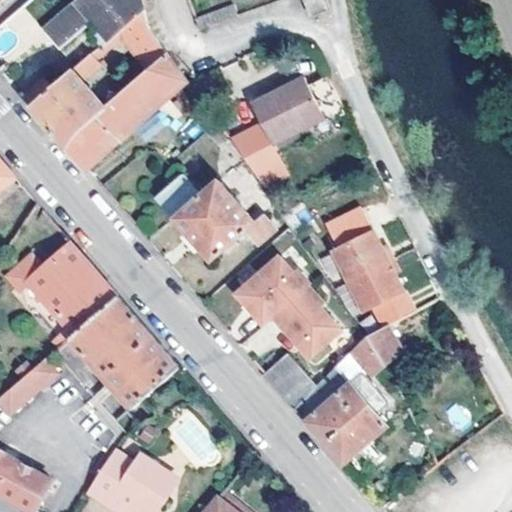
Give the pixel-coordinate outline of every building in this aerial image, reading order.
[(94,32),(105,45),(120,32),(146,12),(143,0),(80,0),(45,28),(62,47),(91,22),(96,28),(94,32)] [(331,10),(327,0),(305,0),(311,17),(331,10)] [(235,4),(196,18),(200,28),(239,15),(235,4)] [(148,70),(167,53),(151,30),(146,12),(120,32),(125,39),(148,70)] [(125,39),(120,32),(105,45),(95,53),(99,59),(125,39)] [(84,126),(106,107),(86,80),(104,65),(99,59),(95,53),(53,87),(31,104),(49,125),(68,146),(84,126)] [(175,63),(167,53),(148,70),(106,107),(84,126),(68,146),(78,158),(88,169),(187,80),(175,63)] [(338,96),(328,75),(308,86),(304,79),(254,105),(265,124),(276,146),(325,120),(328,124),(348,114),(338,96)] [(23,95),(31,104),(53,87),(44,76),(23,95)] [(227,95),(210,108),(218,119),(220,123),(236,110),(227,95)] [(209,128),(218,119),(210,108),(198,117),(207,129),(209,128)] [(220,143),(230,136),(220,123),(218,119),(209,128),(220,143)] [(260,127),(271,148),(276,146),(265,124),(260,127)] [(246,160),(265,188),(286,178),(271,148),(260,127),(233,141),(238,149),(246,160)] [(237,167),(246,160),(238,149),(228,156),(237,167)] [(0,186),(14,174),(0,157),(0,186)] [(203,194),(186,175),(159,198),(213,261),(251,229),(262,242),(279,227),(265,211),(255,219),(221,178),(203,194)] [(334,250),(350,280),(388,261),(381,247),(360,208),(327,225),(339,247),(334,250)] [(284,216),(294,230),(303,224),(294,210),(284,216)] [(32,278),(78,331),(119,295),(82,252),(73,242),(47,264),(37,252),(14,272),(24,285),(32,278)] [(388,261),(393,258),(386,245),(381,247),(388,261)] [(265,325),(274,317),(311,285),(312,284),(301,271),(297,274),(282,256),(238,294),(248,305),(250,302),(257,309),(253,312),(265,325)] [(400,271),(393,258),(388,261),(395,274),(400,271)] [(397,319),(412,311),(402,291),(404,290),(395,274),(388,261),(350,280),(365,310),(377,304),(387,325),(389,325),(397,319)] [(311,285),(274,317),(286,331),(291,327),(301,338),(299,340),(313,357),(343,331),(323,307),(326,304),(311,285)] [(146,325),(119,295),(78,331),(73,335),(134,408),(182,367),(146,325)] [(357,348),(365,361),(369,369),(402,348),(389,325),(368,336),(357,348)] [(306,422),(359,367),(365,361),(357,348),(319,387),(296,410),(306,422)] [(275,386),(300,364),(291,353),(265,374),(275,386)] [(22,378),(36,394),(61,374),(47,356),(22,378)] [(275,386),(284,397),(309,375),(300,364),(275,386)] [(329,448),(344,466),(391,426),(372,404),(383,395),(359,367),(306,422),(329,448)] [(294,408),(319,387),(309,375),(284,397),(294,408)] [(0,397),(13,413),(36,394),(22,378),(0,396),(0,397)] [(109,414),(120,404),(105,386),(93,396),(109,414)] [(189,408),(165,426),(198,472),(223,454),(189,408)] [(143,511),(145,511),(164,506),(171,494),(168,492),(179,474),(141,450),(138,456),(119,445),(88,492),(111,506),(116,499),(127,506),(137,511),(143,511)] [(0,491),(37,511),(54,481),(3,452),(4,451),(0,448),(0,491)] [(284,484),(266,463),(239,487),(257,508),(284,484)] [(239,511),(220,496),(206,511),(239,511)] [(116,499),(111,506),(122,511),(123,511),(127,506),(116,499)]
